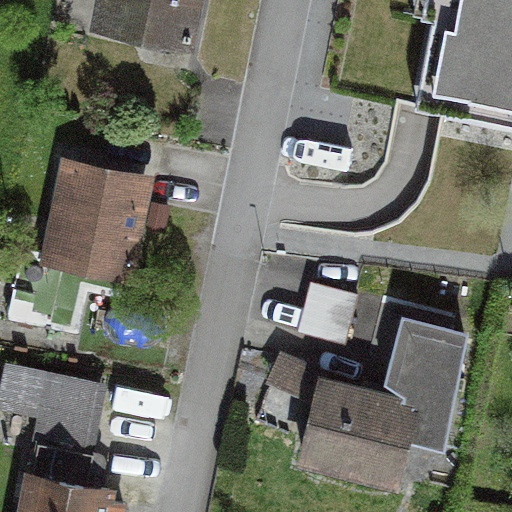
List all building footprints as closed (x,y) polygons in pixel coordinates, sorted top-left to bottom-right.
[(101,0),(97,25),(180,44),(189,0),(101,0)] [(511,0),(342,0),(325,89),(511,124),(511,0)] [(140,180),(65,165),(47,254),(79,260),(77,270),(19,258),(6,317),(65,329),(74,285),(116,294),(140,180)] [(348,300),(305,291),(296,334),(339,342),(348,300)] [(461,343),(406,329),(397,364),(386,361),(380,382),(400,395),(398,402),(318,382),(299,457),(391,481),(401,440),(440,450),(461,343)] [(80,452),(94,383),(48,374),(28,474),(26,474),(18,511),(116,511),(118,504),(103,501),(106,489),(83,485),(89,453),(80,452)]
